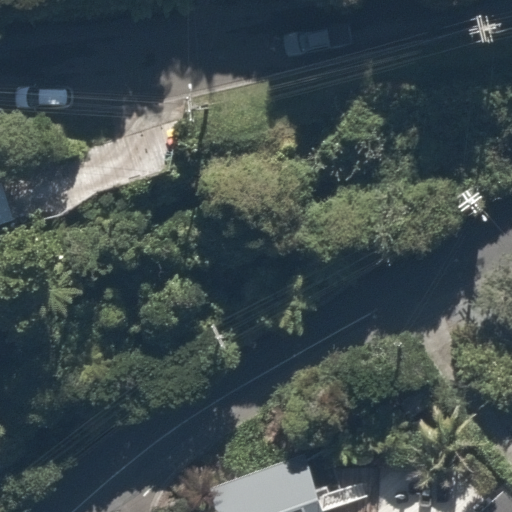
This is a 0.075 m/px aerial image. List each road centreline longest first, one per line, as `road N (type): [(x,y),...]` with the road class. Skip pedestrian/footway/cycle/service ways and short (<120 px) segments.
road 1 (residential): [(101,511),(240,394),(511,258)]
road 2 (residential): [(438,0),(140,58),(0,53)]
